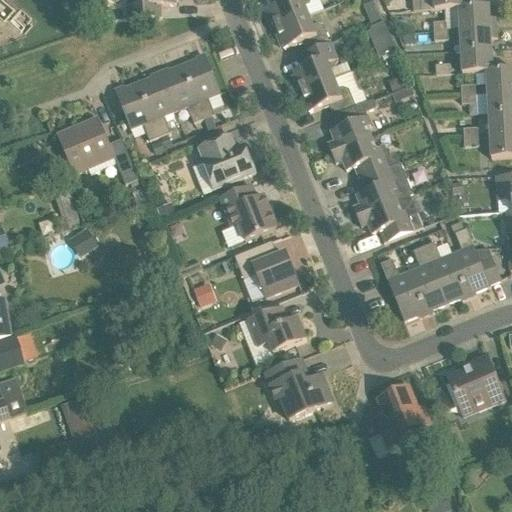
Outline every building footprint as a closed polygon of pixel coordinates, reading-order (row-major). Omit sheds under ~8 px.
[(155,8),(176,8),(175,0),(127,0),(129,23),(162,21),(162,20),(156,20),(155,8)] [(305,8),(310,6),(313,1),(312,0),(286,0),(287,3),(268,11),(270,14),(267,15),(272,26),(274,25),(277,31),(309,18),(305,8)] [(434,0),(435,13),(459,12),(459,10),(466,10),(465,0),(434,0)] [(380,13),(376,3),(362,8),(366,18),(380,13)] [(490,9),(466,10),(459,10),(459,12),(460,32),(497,30),(497,20),(491,20),(490,9)] [(96,15),(97,24),(108,23),(108,14),(96,15)] [(324,28),(318,26),(313,28),(309,18),(277,31),(279,37),(277,38),(281,49),(284,48),(285,52),(304,44),(308,55),(331,46),(324,28)] [(397,22),(398,35),(408,34),(407,21),(397,22)] [(448,24),(434,25),(434,34),(449,33),(448,24)] [(385,25),(371,30),(372,33),(369,35),(380,61),(382,60),(384,62),(398,57),(385,25)] [(462,54),(492,53),(492,41),(498,41),(497,30),(460,32),(462,54)] [(449,33),(434,34),(435,44),(449,43),(449,33)] [(404,37),(405,47),(416,46),(415,36),(404,37)] [(345,48),(343,42),(332,46),(335,52),(345,48)] [(331,72),(335,70),(338,64),(331,46),(308,55),(313,66),(294,74),(296,78),(293,79),(297,90),(300,89),(302,95),(335,82),(331,72)] [(487,74),(500,73),(499,63),(493,64),(492,53),(462,54),(463,76),(487,75),(487,74)] [(206,59),(184,68),(206,122),(213,119),(216,118),(209,102),(221,97),(206,59)] [(450,67),(412,69),(416,79),(451,77),(450,67)] [(161,77),(176,115),(188,110),(195,126),(206,122),(184,68),(161,77)] [(511,72),(500,73),(487,74),(487,75),(488,96),(511,94),(511,72)] [(335,82),(302,95),(305,101),(302,102),(306,113),(309,112),(310,115),(329,108),(334,119),(368,105),(364,95),(359,92),(352,75),(335,82)] [(161,77),(139,86),(160,140),(171,136),(165,119),(176,115),(161,77)] [(404,78),(389,84),(393,95),(409,89),(404,78)] [(139,86),(116,95),(128,125),(122,127),(123,132),(130,129),(131,133),(144,128),(150,144),(160,140),(139,86)] [(476,88),(462,89),(462,98),(476,97),(476,88)] [(411,89),(392,96),(396,105),(415,98),(411,89)] [(489,118),(511,116),(511,94),(488,96),(489,118)] [(476,97),(462,98),(463,107),(477,106),(476,97)] [(368,130),(372,129),(367,115),(377,111),(374,103),(368,105),(334,119),(339,131),(331,134),(335,144),(328,147),(332,157),(372,141),(368,130)] [(491,140),(511,138),(511,116),(489,118),(491,140)] [(213,119),(206,122),(210,132),(217,129),(213,119)] [(140,182),(123,142),(110,147),(100,123),(78,132),(76,129),(58,138),(75,178),(90,172),(116,161),(126,188),(140,182)] [(478,131),(464,132),(465,141),(479,140),(478,131)] [(161,140),(166,150),(174,147),(169,137),(161,140)] [(245,148),(237,151),(232,138),(200,151),(205,164),(204,165),(215,192),(256,176),(245,148)] [(511,138),(491,140),(492,162),(511,160),(511,138)] [(479,140),(465,141),(465,150),(479,149),(479,140)] [(372,141),(332,157),(336,167),(343,164),(347,174),(355,171),(359,183),(401,166),(397,154),(389,158),(385,148),(377,151),(372,141)] [(161,143),(152,146),(157,157),(165,154),(161,143)] [(401,166),(359,183),(364,194),(357,197),(361,207),(354,210),(358,220),(398,204),(411,199),(414,198),(401,166)] [(511,178),(497,179),(499,204),(511,203),(511,178)] [(463,185),(452,186),(454,197),(464,195),(463,185)] [(265,198),(257,201),(252,189),(222,201),(233,230),(240,228),(246,244),(278,231),(265,198)] [(411,199),(398,204),(358,220),(362,230),(369,228),(373,238),(380,235),(385,247),(424,231),(418,216),(411,199)] [(177,215),(173,205),(156,212),(160,222),(177,215)] [(438,205),(431,208),(434,216),(442,213),(438,205)] [(79,218),(57,224),(60,233),(81,227),(79,218)] [(453,228),(456,237),(465,233),(462,225),(453,228)] [(3,231),(0,231),(0,251),(9,249),(3,231)] [(88,232),(70,243),(81,260),(99,249),(88,232)] [(490,288),(480,264),(467,233),(465,233),(456,237),(463,254),(453,258),(469,298),(491,290),(490,288)] [(285,255),(278,257),(273,245),(236,260),(245,283),(254,305),(266,300),(266,301),(300,288),(297,278),(295,279),(285,255)] [(453,258),(442,262),(435,246),(425,250),(448,307),(469,298),(453,258)] [(448,307),(425,250),(414,254),(421,271),(410,275),(426,316),(448,307)] [(480,264),(490,288),(502,283),(493,260),(480,264)] [(426,316),(410,275),(400,279),(393,263),(382,267),(405,324),(426,316)] [(182,281),(184,280),(204,272),(201,265),(186,271),(184,267),(177,270),(182,281)] [(201,310),(217,304),(211,286),(194,292),(201,310)] [(5,301),(0,301),(0,341),(11,338),(5,301)] [(289,325),(283,310),(248,324),(259,351),(269,347),(273,357),(308,343),(299,321),(289,325)] [(228,342),(218,337),(211,349),(222,354),(228,342)] [(15,338),(0,343),(0,374),(24,367),(24,365),(16,341),(15,338)] [(159,359),(154,347),(147,349),(152,362),(159,359)] [(505,404),(487,359),(461,370),(462,373),(448,379),(451,387),(435,394),(445,416),(460,409),(465,420),(505,404)] [(322,380),(306,386),(303,379),(307,377),(302,362),(266,377),(276,404),(281,402),(290,423),(317,412),(317,411),(332,405),(322,380)] [(0,421),(27,415),(15,382),(0,387),(0,402),(1,405),(0,404),(0,421)] [(425,410),(417,414),(409,392),(381,404),(385,415),(377,419),(386,441),(423,426),(431,423),(425,410)] [(62,409),(79,458),(107,448),(90,399),(62,409)] [(251,433),(253,445),(254,449),(265,446),(264,444),(262,430),(251,433)] [(66,446),(38,455),(43,470),(71,461),(66,446)] [(379,465),(383,476),(394,471),(390,461),(379,465)] [(438,503),(440,511),(451,511),(449,501),(438,503)]
